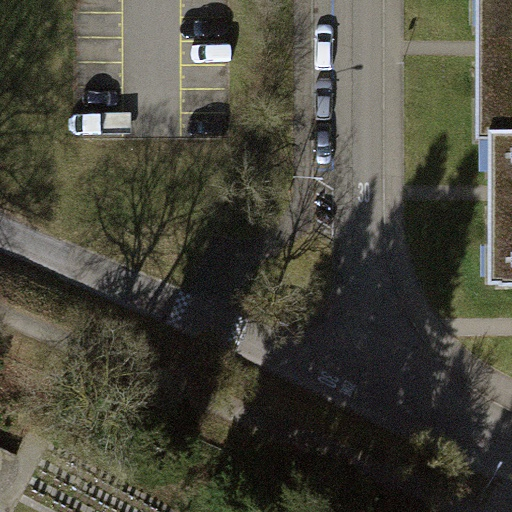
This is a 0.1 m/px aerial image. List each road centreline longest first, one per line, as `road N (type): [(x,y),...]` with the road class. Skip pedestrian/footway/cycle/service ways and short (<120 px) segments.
road 1 (track): [(0,316),(472,511)]
road 2 (residential): [(381,401),(358,272),(361,0)]
road 3 (unclassified): [(206,320),(0,230)]
road 4 (residential): [(381,401),(206,320)]
road 5 (residential): [(511,464),(381,401)]
